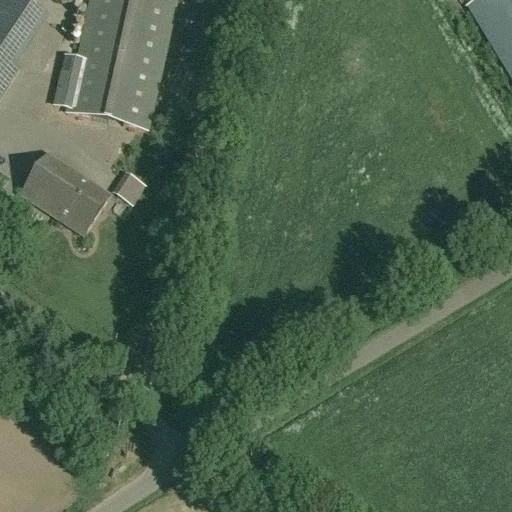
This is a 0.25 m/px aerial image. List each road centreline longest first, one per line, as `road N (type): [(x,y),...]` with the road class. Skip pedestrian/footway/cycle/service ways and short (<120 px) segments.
road 1 (track): [(143,414),(238,0)]
road 2 (unclassified): [(194,456),(511,269)]
road 3 (unclassified): [(194,456),(0,303)]
